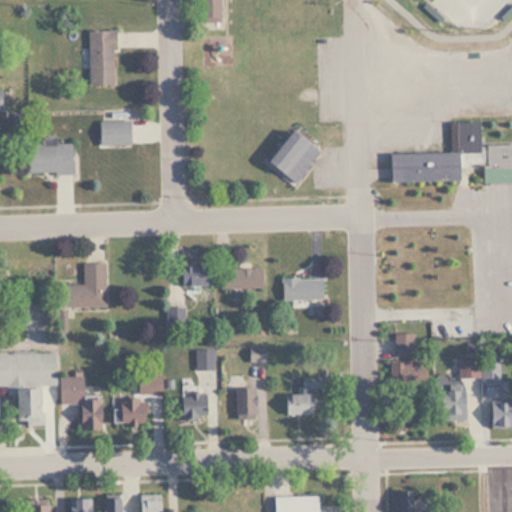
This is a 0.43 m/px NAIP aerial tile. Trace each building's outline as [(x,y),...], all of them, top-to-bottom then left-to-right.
[(217,0),(198,0),(198,22),(217,22),(217,0)] [(112,31),(85,31),(85,85),(112,85),(112,31)] [(127,122),(96,122),(96,146),(127,146),(127,122)] [(511,146),(477,146),(477,123),(448,123),(448,153),(386,154),(386,184),(455,183),(455,170),(480,172),(481,185),(511,185),(511,146)] [(260,166),(289,187),(315,152),(286,130),(260,166)] [(19,144),(19,175),(68,174),(67,143),(19,144)] [(104,263),(80,263),(80,285),(56,285),(56,307),(104,307),(104,263)] [(206,286),(206,266),(177,266),(177,286),(206,286)] [(260,269),(217,269),(217,288),(260,288),(260,269)] [(320,302),(320,278),(278,279),(278,303),(320,302)] [(212,350),(193,350),(193,370),(212,370),(212,350)] [(52,352),(0,353),(0,387),(6,387),(8,428),(36,427),(36,387),(53,387),(52,352)] [(478,377),(479,385),(498,384),(497,362),(476,363),(476,359),(455,360),(456,378),(478,377)] [(422,380),(422,361),(390,361),(390,380),(422,380)] [(135,393),(158,393),(157,373),(135,373),(135,393)] [(300,377),(300,389),(316,389),(316,377),(300,377)] [(231,388),(231,419),(252,419),(252,388),(231,388)] [(460,420),(460,390),(434,390),(434,420),(460,420)] [(177,392),(177,423),(203,423),(203,392),(177,392)] [(313,414),(313,393),(278,393),(278,414),(313,414)] [(110,422),(143,422),(143,398),(110,398),(110,422)] [(96,400),(60,400),(60,430),(96,430),(96,400)] [(510,403),(485,403),(485,427),(510,427),(510,403)] [(419,511),(419,490),(391,491),(391,511),(419,511)] [(159,511),(159,494),(137,494),(137,511),(159,511)] [(314,511),(314,496),(271,496),(271,511),(314,511)] [(89,511),(89,499),(65,499),(65,511),(89,511)] [(110,511),(110,499),(100,499),(100,511),(110,511)]
